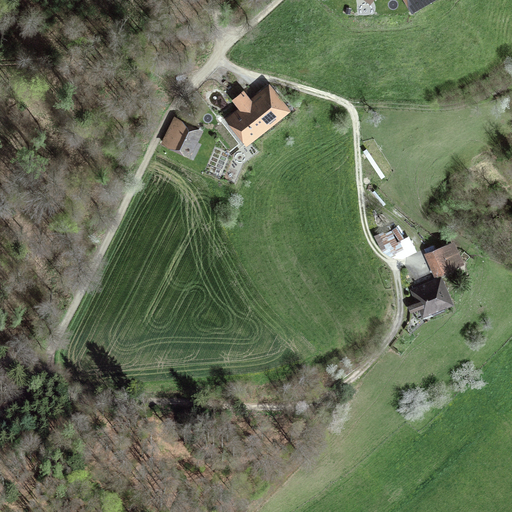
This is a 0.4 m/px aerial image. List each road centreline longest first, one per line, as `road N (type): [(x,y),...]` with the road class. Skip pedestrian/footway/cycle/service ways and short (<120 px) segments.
road 1 (track): [(347,110),(358,137),(366,232),(396,271),(401,308),(394,333),(363,369),(321,400),(281,407),(91,401),(38,376)]
road 2 (track): [(0,412),(38,376),(168,114),(227,41)]
road 3 (track): [(0,61),(85,63),(195,81)]
road 4 (track): [(251,511),(315,444),(363,369)]
road 5 (track): [(347,110),(461,106),(511,79)]
road 6 (track): [(212,60),(347,110)]
road 7 (track): [(449,237),(410,215),(359,155)]
